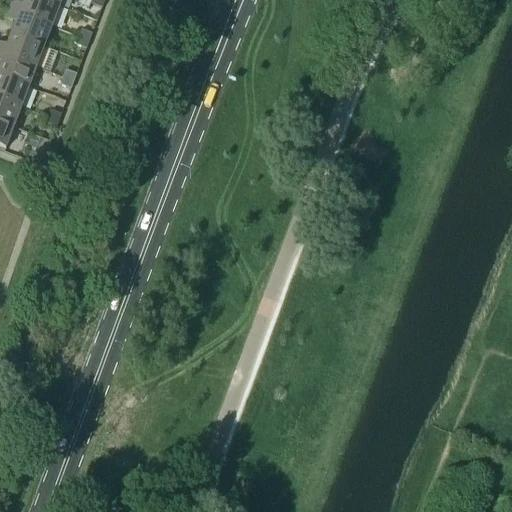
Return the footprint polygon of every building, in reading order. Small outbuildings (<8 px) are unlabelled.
[(52,30),(60,9),(35,0),(25,0),(23,8),(12,4),(9,13),(52,30)] [(35,0),(60,9),(63,0),(35,0)] [(102,11),(105,3),(96,0),(93,0),(91,6),(102,11)] [(44,50),(52,30),(9,13),(5,22),(16,26),(12,37),(44,50)] [(89,44),(92,36),(81,32),(78,40),(89,44)] [(0,55),(37,70),(44,50),(12,37),(7,48),(0,45),(0,55)] [(86,51),(89,44),(78,40),(75,47),(86,51)] [(0,78),(29,90),(37,70),(0,55),(0,66),(1,66),(0,68),(0,78)] [(74,84),(77,77),(66,72),(63,80),(74,84)] [(0,102),(21,110),(29,90),(0,78),(0,102)] [(71,92),(74,84),(63,80),(60,87),(71,92)] [(0,125),(13,130),(21,110),(0,102),(0,125)] [(58,125),(61,117),(50,113),(47,120),(58,125)] [(56,132),(58,125),(47,120),(44,128),(56,132)] [(0,149),(6,151),(13,130),(0,125),(0,149)] [(41,169),(44,162),(33,157),(30,165),(41,169)]
